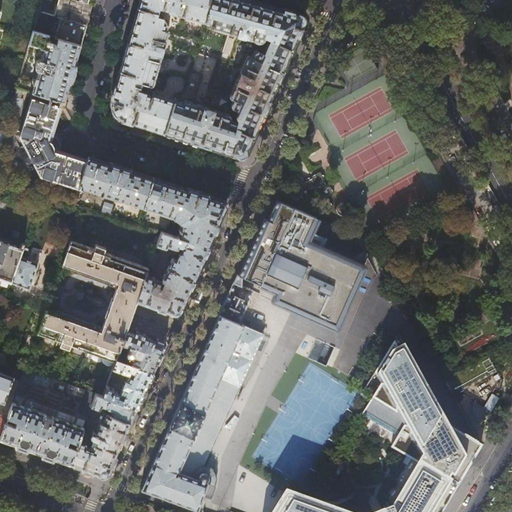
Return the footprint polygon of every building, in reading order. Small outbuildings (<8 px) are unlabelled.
[(89,13),(92,3),(83,0),(57,0),(54,15),(60,17),(86,24),(89,13)] [(139,0),(129,38),(110,104),(118,118),(139,125),(163,133),(174,99),(146,90),(145,92),(140,90),(142,82),(152,85),(153,84),(168,31),(168,30),(166,29),(168,24),(163,17),(157,15),(159,8),(160,7),(168,10),(169,11),(176,13),(176,14),(204,22),(209,4),(207,3),(207,0),(139,0)] [(251,0),(207,0),(207,3),(209,4),(204,22),(205,22),(211,24),(210,26),(212,28),(249,39),(258,43),(259,41),(261,41),(263,40),(264,37),(269,39),(263,52),(256,49),(253,50),(251,56),(249,55),(247,56),(229,95),(230,97),(233,98),(231,104),(232,107),(238,110),(236,115),(237,119),(237,121),(231,119),(231,117),(230,116),(230,115),(229,114),(228,113),(227,113),(227,112),(225,112),(224,112),(223,112),(222,112),(221,111),(184,99),(183,102),(174,99),(163,133),(176,137),(199,144),(219,151),(239,157),(246,154),(254,136),(266,109),(282,72),(293,47),(301,29),(304,23),(299,14),(287,10),(267,4),(251,0)] [(60,17),(55,37),(81,44),(84,33),(86,24),(60,17)] [(19,77),(16,87),(23,89),(65,101),(68,88),(78,53),(81,44),(55,37),(33,30),(29,44),(41,47),(41,49),(41,50),(41,51),(42,52),(41,59),(39,58),(38,58),(38,59),(37,59),(37,60),(35,66),(35,67),(35,68),(36,69),(38,70),(36,75),(35,75),(34,76),(33,77),(32,80),(19,77)] [(233,39),(229,37),(224,54),(228,55),(233,39)] [(199,96),(203,98),(209,81),(204,80),(199,96)] [(16,87),(15,92),(10,109),(15,111),(17,112),(21,99),(20,98),(23,89),(16,87)] [(78,186),(87,160),(58,151),(51,149),(48,142),(51,135),(59,106),(31,97),(19,136),(40,176),(78,188),(78,186)] [(51,149),(58,151),(60,144),(62,144),(59,139),(58,136),(58,137),(51,135),(48,142),(51,149)] [(111,163),(88,156),(87,160),(78,186),(114,198),(112,205),(104,203),(101,212),(161,232),(208,247),(212,237),(223,214),(227,206),(223,199),(181,186),(111,163)] [(304,182),(302,177),(296,183),(289,192),(293,201),(304,195),(303,192),(312,187),(319,201),(315,203),(321,213),(332,207),(327,197),(333,193),(328,183),(323,185),(321,182),(324,180),(320,171),(310,176),(311,178),(304,182)] [(56,198),(41,193),(39,201),(53,205),(56,198)] [(219,316),(237,324),(253,290),(243,286),(243,281),(278,297),(274,306),(340,333),(367,270),(311,246),(322,221),(277,200),(268,219),(263,217),(258,227),(238,274),(237,273),(229,292),(219,316)] [(192,281),(208,247),(161,232),(156,245),(164,248),(165,248),(166,248),(166,247),(167,247),(167,246),(174,249),(174,248),(176,249),(177,249),(178,249),(178,248),(179,248),(179,247),(182,248),(180,252),(179,252),(178,253),(176,258),(173,257),(172,257),(171,257),(171,258),(170,258),(164,273),(163,273),(160,280),(155,278),(154,276),(146,273),(136,300),(173,313),(179,310),(192,281)] [(20,247),(0,240),(0,278),(10,282),(23,247),(24,244),(21,243),(20,247)] [(94,248),(70,240),(62,264),(117,284),(101,328),(46,308),(45,311),(37,333),(61,341),(60,345),(70,348),(71,345),(115,361),(116,358),(126,328),(133,311),(136,300),(146,273),(148,268),(103,251),(104,248),(95,244),(94,248)] [(31,250),(23,247),(10,282),(29,289),(38,263),(28,259),(31,250)] [(159,254),(154,252),(148,266),(153,268),(159,254)] [(237,324),(219,316),(150,470),(141,489),(183,504),(197,509),(208,477),(200,475),(262,335),(237,324)] [(157,360),(165,342),(126,328),(116,358),(152,371),(157,360)] [(338,511),(309,500),(285,491),(271,511),(442,511),(466,472),(394,341),(374,373),(381,384),(371,400),(361,415),(397,436),(390,448),(415,464),(389,507),(379,511),(338,511)] [(496,372),(487,357),(444,380),(453,396),(496,372)] [(143,391),(152,371),(116,358),(115,361),(112,369),(127,375),(125,380),(122,386),(123,386),(120,392),(115,390),(114,388),(109,386),(106,385),(103,395),(136,407),(143,391)] [(89,412),(96,393),(25,368),(13,402),(83,427),(89,412)] [(13,377),(0,372),(0,401),(4,403),(13,377)] [(126,429),(136,407),(103,395),(96,393),(89,412),(92,413),(94,407),(98,408),(101,406),(102,405),(110,408),(109,412),(106,411),(105,411),(104,411),(103,411),(103,412),(95,430),(94,430),(93,430),(92,431),(90,435),(90,436),(90,437),(91,437),(95,439),(94,439),(94,440),(94,441),(94,442),(93,443),(92,443),(91,443),(91,444),(90,444),(90,445),(89,446),(87,445),(86,442),(79,439),(70,463),(87,469),(101,474),(108,472),(126,429)] [(33,450),(70,463),(79,439),(83,427),(13,402),(8,415),(8,416),(0,438),(33,450)] [(0,412),(0,438),(8,416),(8,415),(0,412)]
